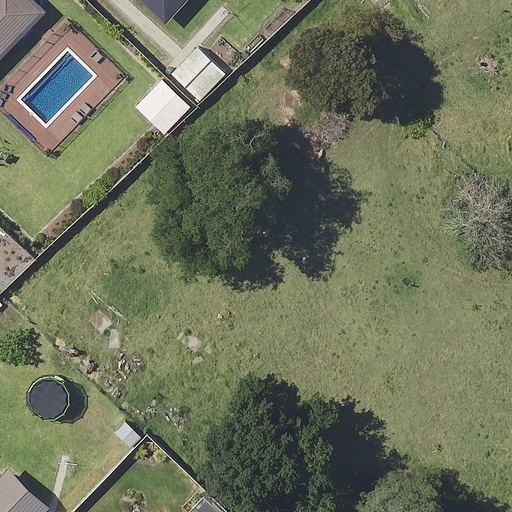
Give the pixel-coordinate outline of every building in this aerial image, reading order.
[(0,0),(0,55),(41,12),(28,0),(0,0)] [(137,0),(163,22),(183,0),(137,0)] [(230,73),(202,46),(174,75),(203,102),(230,73)] [(194,108),(165,79),(138,106),(167,135),(194,108)] [(0,511),(48,511),(51,509),(11,471),(0,483),(0,511)]
